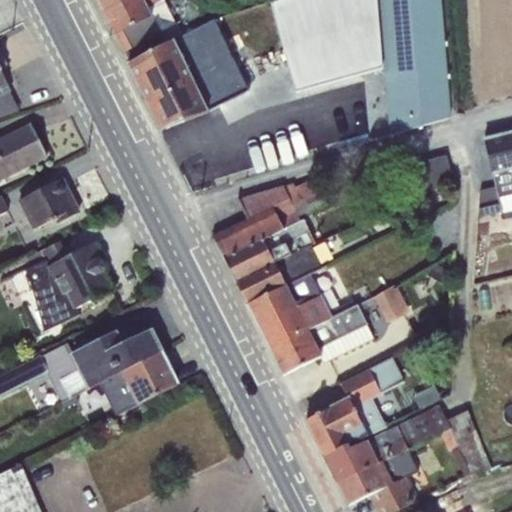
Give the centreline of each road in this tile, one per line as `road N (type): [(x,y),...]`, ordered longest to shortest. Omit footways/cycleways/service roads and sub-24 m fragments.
road 1 (unclassified): [(160,218),(511,111)]
road 2 (secondary): [(306,511),(160,218)]
road 3 (secondary): [(160,218),(48,0)]
